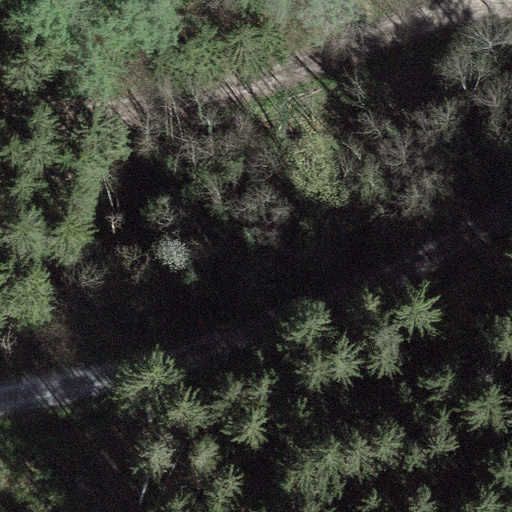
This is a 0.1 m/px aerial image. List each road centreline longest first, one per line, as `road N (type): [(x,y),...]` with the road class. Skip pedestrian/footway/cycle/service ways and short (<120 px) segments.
road 1 (track): [(0,401),(325,312),(511,204)]
road 2 (track): [(511,7),(460,12),(168,104),(0,119)]
